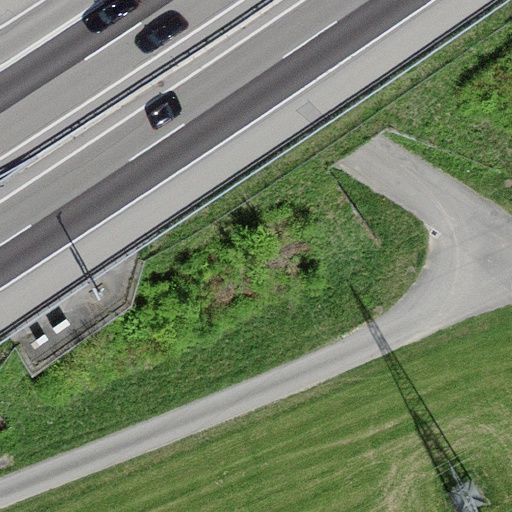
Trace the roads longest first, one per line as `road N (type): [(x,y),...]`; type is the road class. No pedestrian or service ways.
road 1 (unclassified): [(134,0),(359,151),(511,236)]
road 2 (motorway): [(0,244),(366,0)]
road 3 (motorway): [(122,35),(0,114)]
road 4 (motorway): [(122,35),(0,78)]
